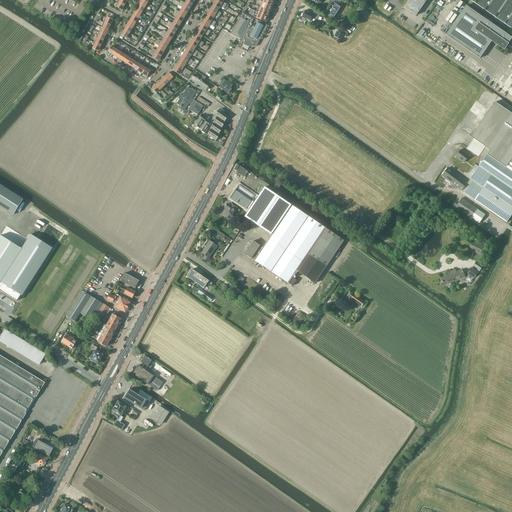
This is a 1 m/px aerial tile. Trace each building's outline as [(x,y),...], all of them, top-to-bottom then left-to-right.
[(141,0),(139,5),(144,8),(146,6),(147,7),(149,4),(141,0)] [(186,1),(185,3),(181,0),(180,3),(189,9),(192,4),(186,1)] [(215,0),(213,5),(219,9),(220,6),(224,9),(226,6),(215,0)] [(410,0),(406,8),(410,11),(411,10),(412,11),(411,12),(416,15),(426,0),(410,0)] [(511,0),(471,0),(511,28),(511,0)] [(122,10),(125,5),(118,1),(115,6),(122,10)] [(263,2),(262,4),(261,4),(260,7),(270,11),(272,6),(263,2)] [(327,12),(334,17),(342,5),(339,4),(338,5),(333,2),(333,3),(333,2),(327,12)] [(182,7),(181,10),(187,13),(189,9),(180,3),(178,5),(182,7)] [(139,5),(136,10),(143,14),(144,12),(143,11),(144,8),(139,5)] [(213,5),(210,9),(220,15),(221,13),(217,11),(219,9),(213,5)] [(480,58),(491,41),(504,50),(511,37),(466,5),(446,35),(480,58)] [(268,16),(270,11),(260,7),(258,6),(256,11),(258,12),(268,16)] [(210,9),(207,14),(213,18),(215,15),(219,18),(220,15),(210,9)] [(250,12),(249,14),(254,16),(260,20),(266,22),(268,16),(258,12),(256,11),(251,9),(250,12)] [(136,10),(133,15),(138,18),(140,16),(141,17),(143,14),(136,10)] [(181,10),(179,12),(176,10),(174,12),(184,18),(187,13),(181,10)] [(311,21),(312,22),(313,22),(314,23),(315,22),(316,21),(316,20),(316,19),(317,19),(320,14),(314,11),(313,14),(305,11),(302,17),(302,19),(304,20),(305,20),(306,19),(311,21)] [(180,25),(184,18),(174,12),(173,14),(177,16),(176,18),(175,19),(178,21),(177,23),(180,25)] [(256,46),(257,44),(267,25),(259,21),(255,19),(255,18),(244,13),(242,12),(237,19),(238,20),(230,34),(241,39),(242,39),(244,39),(245,42),(243,45),(249,48),(249,47),(251,48),(252,47),(253,47),(254,48),(254,47),(255,47),(256,47),(256,46)] [(207,14),(205,18),(215,24),(216,22),(212,20),(213,18),(207,14)] [(133,15),(130,20),(137,24),(138,22),(137,21),(138,18),(133,15)] [(107,17),(106,20),(105,19),(104,21),(110,25),(113,19),(107,17)] [(205,18),(202,23),(208,27),(209,24),(213,27),(215,24),(205,18)] [(167,23),(177,29),(180,25),(177,23),(178,21),(175,19),(174,20),(173,23),(169,21),(167,23)] [(130,20),(127,25),(133,28),(134,26),(135,26),(137,24),(130,20)] [(103,25),(102,27),(108,30),(110,25),(104,21),(102,24),(103,25)] [(170,28),(169,30),(174,34),(177,29),(167,23),(166,26),(170,28)] [(202,23),(199,27),(209,34),(211,31),(207,29),(208,27),(202,23)] [(127,25),(124,30),(131,34),(132,32),(131,31),(133,28),(127,25)] [(209,34),(199,27),(197,32),(200,33),(198,36),(201,38),(204,33),(208,36),(209,34)] [(424,37),(428,32),(421,28),(418,33),(424,37)] [(127,38),(128,36),(129,36),(131,34),(124,30),(121,35),(127,38)] [(169,30),(167,32),(163,30),(162,32),(172,38),(174,34),(169,30)] [(98,35),(97,38),(103,40),(106,35),(99,32),(97,35),(98,35)] [(169,43),(172,38),(162,32),(161,35),(164,37),(163,39),(169,43)] [(200,33),(197,32),(195,34),(192,39),(202,45),(204,43),(200,40),(201,38),(198,36),(200,33)] [(163,39),(162,41),(158,39),(156,41),(166,47),(169,43),(163,39)] [(192,39),(190,43),(196,47),(197,45),(201,47),(202,45),(192,39)] [(159,46),(158,48),(163,52),(166,47),(156,41),(155,44),(159,46)] [(93,46),(92,48),(98,51),(101,46),(95,43),(94,43),(92,45),(93,46)] [(190,43),(187,48),(197,54),(199,55),(202,57),(203,55),(198,52),(194,49),(196,47),(190,43)] [(111,46),(108,52),(113,55),(117,48),(115,47),(114,48),(111,46)] [(113,55),(118,58),(121,52),(122,52),(122,51),(117,48),(113,55)] [(158,48),(156,50),(152,48),(151,50),(161,56),(163,52),(158,48)] [(187,48),(184,53),(190,56),(192,54),(196,56),(197,54),(187,48)] [(158,61),(161,56),(151,50),(150,53),(153,55),(152,57),(158,61)] [(124,54),(122,52),(121,52),(118,58),(123,61),(127,54),(125,53),(124,54)] [(184,53),(182,57),(192,63),(193,64),(196,66),(197,64),(193,61),(189,58),(190,56),(184,53)] [(123,61),(128,64),(131,58),(129,57),(129,56),(127,54),(123,61)] [(182,57),(179,62),(185,65),(186,63),(190,65),(192,63),(182,57)] [(128,64),(132,67),(137,60),(134,59),(134,60),(131,58),(128,64)] [(132,67),(137,70),(141,64),(138,63),(139,62),(137,60),(132,67)] [(179,62),(176,66),(190,75),(192,73),(183,67),(185,65),(179,62)] [(137,70),(142,73),(146,67),(144,65),(143,66),(141,64),(137,70)] [(173,71),(179,74),(181,72),(185,74),(183,77),(188,79),(190,75),(176,66),(173,71)] [(147,76),(151,71),(148,69),(149,68),(146,67),(142,73),(147,76)] [(169,72),(165,76),(170,82),(172,80),(171,79),(173,77),(169,72)] [(190,80),(200,87),(204,82),(194,75),(190,80)] [(165,76),(160,80),(165,85),(167,83),(168,84),(170,82),(165,76)] [(232,91),(231,90),(232,89),(231,88),(233,85),(224,79),(219,87),(229,93),(231,94),(232,91)] [(160,80),(156,84),(162,90),(164,88),(163,87),(165,85),(160,80)] [(206,91),(210,86),(204,82),(200,87),(206,91)] [(157,93),(159,91),(160,92),(162,90),(156,84),(152,88),(157,93)] [(188,103),(196,91),(191,88),(191,89),(187,87),(182,95),(180,94),(178,98),(180,99),(176,104),(180,106),(179,108),(183,111),(189,104),(188,103)] [(199,97),(197,100),(208,107),(210,104),(199,97)] [(203,106),(194,100),(190,106),(190,107),(188,109),(197,115),(203,106)] [(467,182),(461,191),(464,193),(506,222),(511,213),(511,113),(495,102),(471,138),(489,150),(482,162),(481,161),(478,165),(479,166),(478,167),(475,164),(470,173),(473,175),(467,182)] [(207,135),(216,141),(218,137),(217,136),(221,131),(220,130),(224,125),(223,124),(227,118),(226,118),(227,115),(220,110),(216,116),(217,117),(213,122),(214,123),(212,126),(205,121),(206,120),(200,116),(195,124),(197,125),(196,126),(202,130),(201,131),(207,135)] [(460,149),(455,156),(463,162),(468,155),(460,149)] [(240,166),(237,172),(244,177),(244,176),(245,176),(247,172),(248,171),(240,166)] [(447,168),(442,175),(451,182),(461,191),(467,182),(449,169),(447,168)] [(232,194),(230,198),(233,200),(235,201),(242,206),(246,209),(251,202),(250,202),(255,196),(261,187),(252,182),(255,178),(247,172),(245,176),(244,176),(244,177),(239,185),(235,190),(232,194)] [(0,205),(14,214),(23,199),(0,184),(0,205)] [(248,249),(244,254),(251,259),(251,258),(251,259),(255,261),(256,261),(257,262),(257,263),(288,283),(293,286),(297,280),(292,277),(296,271),(315,283),(344,240),(292,205),(291,205),(264,187),(245,216),(272,234),(269,239),(263,248),(253,241),(250,246),(247,247),(248,247),(248,249)] [(462,198),(455,207),(479,223),(485,214),(462,198)] [(226,204),(225,206),(225,207),(225,208),(226,208),(230,210),(234,212),(236,209),(239,211),(241,209),(233,204),(235,201),(233,200),(232,203),(230,205),(228,204),(226,204)] [(226,208),(224,211),(226,213),(225,215),(229,218),(228,221),(230,222),(231,220),(232,220),(234,217),(232,215),(234,212),(230,210),(226,208)] [(0,289),(17,301),(21,295),(22,296),(53,248),(34,236),(31,234),(22,249),(1,235),(0,236),(0,289)] [(201,252),(205,255),(202,258),(207,261),(207,262),(210,258),(209,258),(217,246),(209,240),(201,252)] [(468,249),(481,255),(485,247),(473,240),(468,249)] [(444,285),(464,277),(466,278),(466,279),(470,282),(473,278),(469,276),(470,275),(474,278),(477,273),(471,268),(468,273),(468,274),(466,275),(464,272),(463,272),(462,270),(456,272),(456,270),(450,272),(451,274),(441,278),(444,285)] [(211,285),(212,283),(192,269),(187,276),(203,288),(206,284),(208,285),(210,284),(211,285)] [(239,276),(231,270),(227,275),(236,281),(239,276)] [(135,288),(139,281),(126,274),(127,273),(125,272),(121,280),(120,280),(118,283),(121,285),(122,282),(135,288)] [(208,300),(211,296),(194,284),(191,288),(208,300)] [(132,298),(135,292),(128,288),(126,291),(121,288),(119,291),(132,298)] [(98,313),(104,316),(109,308),(82,290),(66,316),(75,321),(80,313),(89,319),(95,310),(98,312),(98,313)] [(352,300),(361,307),(364,308),(367,304),(365,302),(350,292),(344,300),(350,304),(352,300)] [(114,299),(128,307),(131,302),(116,294),(114,296),(110,294),(108,299),(113,302),(114,299)] [(114,299),(113,302),(117,304),(115,306),(126,312),(128,307),(114,299)] [(109,319),(118,324),(119,324),(120,321),(121,318),(112,314),(111,316),(110,315),(109,315),(107,318),(108,319),(109,320),(109,319)] [(115,329),(118,324),(109,319),(109,320),(107,325),(115,329)] [(104,330),(112,335),(115,329),(107,325),(104,330)] [(4,329),(0,336),(0,342),(40,364),(47,352),(4,329)] [(101,336),(109,340),(112,335),(104,330),(101,336)] [(67,345),(73,335),(70,333),(68,335),(66,334),(61,341),(67,345)] [(73,335),(67,345),(71,348),(77,341),(74,339),(76,337),(73,335),(74,335),(73,335)] [(109,340),(101,336),(98,341),(107,346),(109,340)] [(90,360),(97,364),(98,363),(99,361),(102,354),(95,351),(97,348),(92,345),(91,348),(92,349),(91,352),(94,354),(90,360)] [(0,455),(26,413),(24,413),(35,396),(36,397),(45,383),(0,355),(0,455)] [(140,362),(147,366),(150,369),(152,366),(149,363),(151,361),(144,356),(140,362)] [(158,390),(163,382),(138,365),(133,373),(158,390)] [(192,389),(172,375),(167,381),(187,395),(192,389)] [(144,410),(149,401),(152,398),(131,385),(124,397),(144,410)] [(207,399),(192,389),(187,395),(202,406),(207,399)] [(192,400),(190,403),(200,409),(202,406),(192,400)] [(118,401),(114,407),(112,407),(111,409),(112,411),(113,411),(111,414),(118,418),(117,420),(116,420),(113,425),(122,430),(125,424),(120,422),(123,417),(121,416),(123,413),(125,414),(126,411),(127,410),(125,409),(127,406),(118,401)] [(161,424),(169,412),(160,406),(152,419),(161,424)] [(39,441),(36,440),(30,445),(33,447),(34,447),(35,448),(49,456),(53,448),(39,441)] [(39,466),(40,463),(44,465),(48,458),(37,453),(36,456),(32,462),(39,466)]
